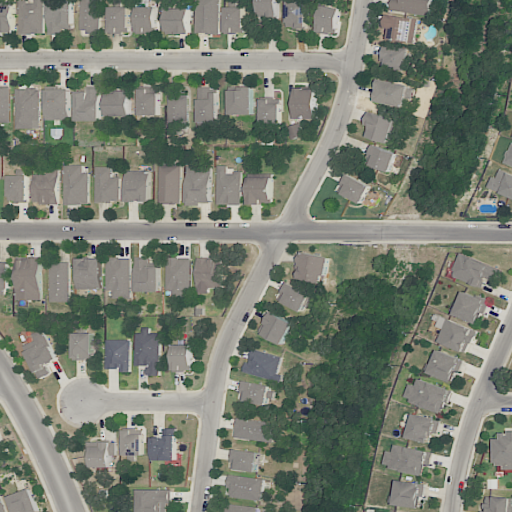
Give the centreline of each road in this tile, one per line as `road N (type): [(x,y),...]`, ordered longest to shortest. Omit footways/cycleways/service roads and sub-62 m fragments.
road 1 (residential): [(362,0),(334,132),(221,353),(196,511)]
road 2 (residential): [(0,232),(511,233)]
road 3 (residential): [(0,60),(353,62)]
road 4 (residential): [(511,327),(480,404),(452,511)]
road 5 (tertiary): [(69,511),(37,434),(0,373)]
road 6 (residential): [(212,401),(83,401)]
